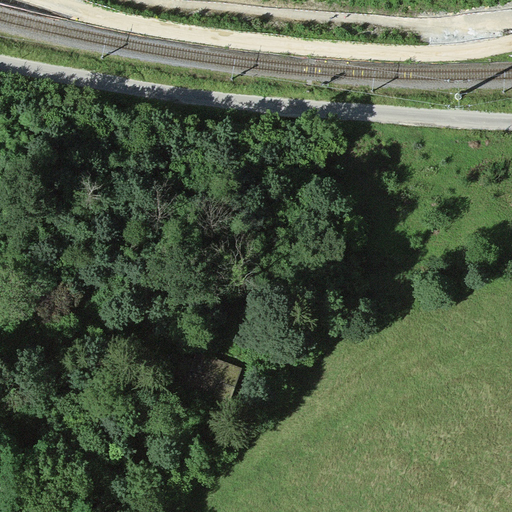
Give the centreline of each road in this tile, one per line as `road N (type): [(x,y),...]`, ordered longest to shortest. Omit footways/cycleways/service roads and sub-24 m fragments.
road 1 (track): [(0,62),(199,96),(511,120)]
road 2 (track): [(160,0),(434,24),(511,16)]
